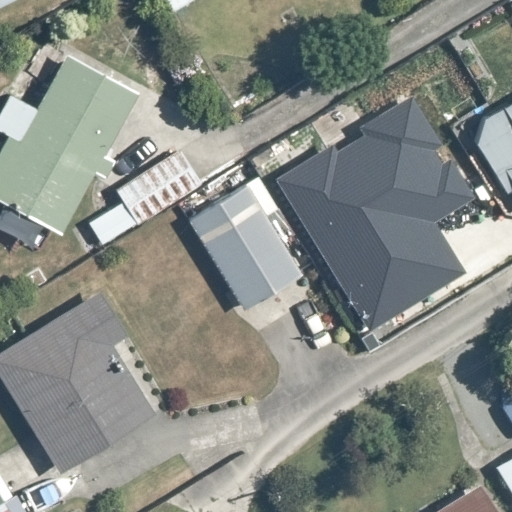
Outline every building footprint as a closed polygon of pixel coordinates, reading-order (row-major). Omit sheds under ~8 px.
[(186,0),(168,0),(173,8),(186,0)] [(138,88),(66,49),(35,106),(7,90),(0,102),(0,129),(8,134),(0,148),(0,198),(60,231),(138,88)] [(467,266),(436,221),(476,194),(449,154),(441,159),(433,147),(445,139),(414,93),(370,123),(280,183),(377,327),(467,266)] [(511,191),(511,101),(472,126),(511,191)] [(203,181),(181,145),(117,185),(122,194),(85,217),(102,244),(203,181)] [(310,266),(249,173),(182,217),(244,310),(310,266)] [(0,347),(0,373),(65,472),(78,464),(93,486),(174,433),(113,341),(126,333),(95,286),(0,347)] [(511,454),(497,463),(511,490),(511,454)] [(498,511),(481,484),(436,511),(498,511)]
